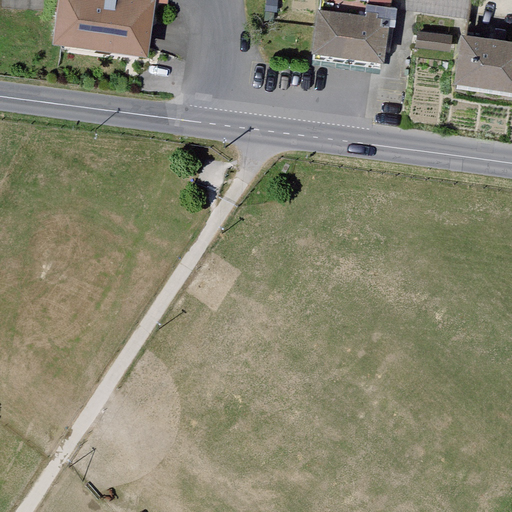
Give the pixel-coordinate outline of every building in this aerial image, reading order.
[(60,0),(56,44),(148,54),(154,0),(60,0)] [(375,0),(322,0),(320,15),(385,24),(393,25),(396,8),(397,2),(390,2),(375,0)] [(390,0),(390,2),(397,2),(396,8),(470,18),(472,0),(390,0)] [(385,24),(320,15),(315,58),(380,67),(385,24)] [(420,45),(455,48),(456,30),(422,27),(420,45)] [(511,42),(463,35),(457,80),(511,87),(511,42)]
